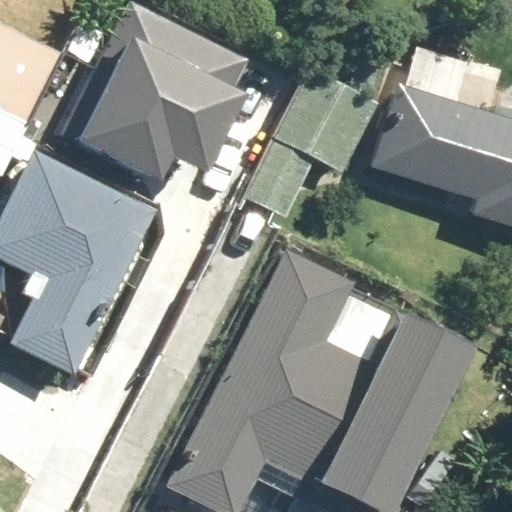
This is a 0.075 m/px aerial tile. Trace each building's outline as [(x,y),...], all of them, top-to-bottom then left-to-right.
[(116,0),(94,0),(25,140),(126,189),(140,160),(182,180),(240,60),(116,0)] [(271,224),(295,171),(318,186),(365,115),(304,75),(266,133),(263,132),(230,206),(271,224)] [(511,131),(379,89),(345,194),(511,248),(511,131)] [(0,194),(0,354),(52,380),(134,219),(17,161),(0,194)] [(309,511),(353,511),(432,363),(372,331),(350,372),(315,354),(345,297),(273,260),(151,492),(189,511),(225,511),(243,478),(309,511)] [(146,362),(180,293),(137,272),(103,341),(146,362)]
